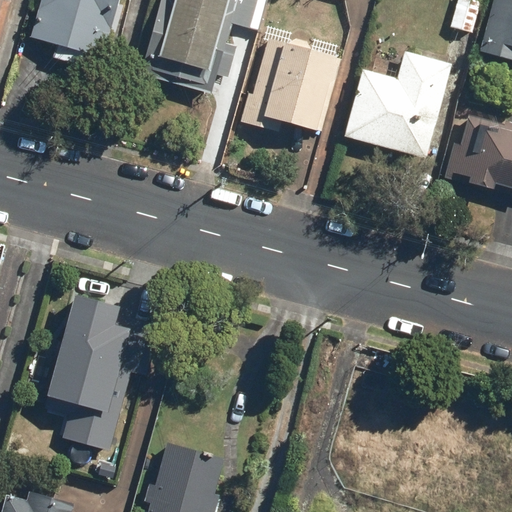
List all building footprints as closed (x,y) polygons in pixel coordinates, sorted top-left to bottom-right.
[(0,0),(0,47),(14,0),(13,0),(0,0)] [(119,0),(42,0),(33,36),(105,55),(119,0)] [(163,0),(143,77),(213,96),(218,77),(229,80),(238,48),(227,44),(238,0),(163,0)] [(458,0),(451,27),(474,33),(482,0),(458,0)] [(511,0),(493,0),(480,51),(511,59),(511,0)] [(296,40),(289,44),(268,40),(254,97),(249,95),(241,122),(279,133),(281,123),(320,133),(332,84),(335,85),(340,66),(337,65),(339,58),(313,51),(309,43),(296,40)] [(452,63),(404,50),(397,78),(361,69),(344,135),(427,157),(452,63)] [(440,174),(511,193),(511,122),(459,108),(440,174)] [(152,365),(50,338),(29,414),(53,420),(57,406),(135,427),(152,365)] [(102,428),(61,417),(49,460),(90,471),(102,428)] [(225,458),(167,441),(147,511),(214,511),(220,494),(215,493),(225,458)] [(98,468),(115,472),(123,447),(105,442),(98,468)] [(71,511),(74,501),(29,490),(27,498),(6,493),(0,511),(71,511)]
